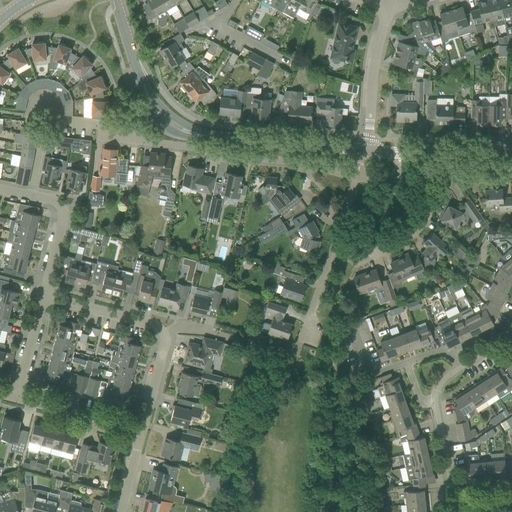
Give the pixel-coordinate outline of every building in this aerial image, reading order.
[(168,14),(159,0),(146,0),(153,12),(148,16),(150,20),(157,16),(159,19),(158,19),(158,20),(158,25),(162,27),(167,25),(167,20),(170,18),(168,14)] [(159,0),(168,14),(166,11),(176,5),(172,0),(159,0)] [(223,0),(219,0),(215,3),(219,10),(226,5),(223,0)] [(262,0),(261,1),(277,10),(280,4),(282,0),(262,0)] [(282,0),(280,4),(277,10),(293,19),(299,8),(303,0),(282,0)] [(303,0),(299,8),(309,14),(307,18),(310,20),(312,16),(315,17),(315,16),(321,6),(315,3),(316,0),(303,0)] [(499,0),(492,0),(488,1),(493,20),(494,27),(499,26),(498,19),(503,18),(499,0)] [(499,0),(503,18),(505,24),(506,24),(505,23),(511,21),(511,23),(511,7),(510,0),(499,0)] [(479,10),(472,11),(476,24),(488,21),(490,28),(494,27),(493,20),(488,1),(477,3),(479,10)] [(321,5),(318,14),(336,21),(339,12),(321,5)] [(199,22),(209,16),(207,13),(204,7),(194,13),(199,22)] [(451,11),(457,30),(459,36),(470,32),(471,32),(471,35),(477,33),(475,26),(474,25),(472,17),(466,18),(462,7),(451,11)] [(442,25),(437,27),(442,43),(448,41),(447,40),(445,34),(457,30),(451,11),(439,14),(442,25)] [(199,22),(194,13),(194,12),(183,18),(184,18),(189,28),(199,22)] [(189,28),(184,18),(174,24),(174,25),(179,34),(180,33),(189,28)] [(433,46),(442,43),(437,27),(435,20),(430,22),(429,19),(418,23),(421,32),(415,34),(414,31),(411,34),(427,50),(430,53),(435,48),(432,46),(433,46)] [(239,25),(229,20),(227,25),(236,30),(239,25)] [(339,64),(340,62),(341,60),(352,63),(354,51),(350,50),(352,42),(353,42),(356,28),(339,24),(331,58),(332,58),(332,60),(333,62),(334,64),(337,64),(339,64)] [(482,25),(475,26),(477,33),(484,31),(482,25)] [(248,26),(244,34),(259,42),(262,37),(264,35),(248,26)] [(171,68),(180,63),(185,60),(179,51),(184,49),(181,43),(185,41),(180,33),(169,40),(172,44),(159,51),(166,62),(167,61),(171,68)] [(398,42),(395,53),(415,58),(417,53),(425,55),(427,50),(411,34),(407,37),(409,40),(408,44),(398,42)] [(259,42),(276,51),(278,46),(262,37),(259,42)] [(32,48),(26,50),(29,57),(33,56),(33,60),(46,59),(46,55),(50,55),(51,47),(45,47),(45,43),(43,43),(43,42),(38,43),(38,44),(32,44),(32,48)] [(207,52),(213,56),(218,45),(212,42),(207,52)] [(67,60),(71,62),(75,56),(70,52),(71,49),(59,45),(57,48),(51,47),(50,55),(49,69),(56,70),(58,62),(66,64),(67,60)] [(9,58),(4,62),(9,68),(13,65),(15,69),(26,62),(24,59),(29,57),(26,50),(20,52),(18,49),(17,49),(12,51),(12,52),(7,55),(9,58)] [(265,59),(252,52),(246,64),(259,71),(265,59)] [(473,52),(465,54),(467,61),(474,56),(473,52)] [(232,53),(227,63),(233,66),(239,56),(238,56),(232,53)] [(395,53),(392,64),(402,66),(411,69),(409,74),(414,76),(416,76),(418,68),(419,67),(420,67),(424,63),(419,59),(415,58),(395,53)] [(85,73),(87,77),(94,73),(90,68),(92,65),(83,56),(80,59),(75,56),(71,62),(75,65),(72,68),(82,77),(85,73)] [(265,59),(259,71),(257,74),(266,79),(274,64),(265,59)] [(0,82),(2,84),(10,74),(6,71),(9,68),(4,62),(0,65),(0,82)] [(186,94),(203,79),(208,75),(198,67),(195,69),(191,64),(187,68),(179,74),(183,79),(179,83),(182,86),(181,87),(186,94)] [(442,65),(435,72),(439,75),(448,70),(443,66),(442,65)] [(87,77),(84,79),(88,89),(91,95),(95,93),(95,97),(103,96),(102,90),(105,88),(103,83),(104,82),(102,78),(101,78),(100,76),(97,78),(94,73),(87,77)] [(415,95),(415,99),(416,99),(423,100),(424,82),(424,78),(422,78),(416,76),(416,81),(415,95)] [(42,79),(36,80),(39,90),(46,89),(48,79),(46,79),(42,79)] [(54,91),(59,83),(48,79),(46,89),(54,91)] [(203,79),(186,94),(192,100),(193,99),(196,102),(204,96),(207,100),(204,103),(204,104),(208,101),(211,105),(217,95),(203,79)] [(39,90),(36,80),(25,86),(32,93),(39,90)] [(54,91),(59,97),(68,91),(63,86),(64,85),(61,81),(59,83),(54,91)] [(18,95),(27,100),(31,95),(32,93),(25,86),(18,95)] [(68,91),(59,97),(60,99),(62,104),(73,102),(68,90),(68,91)] [(246,104),(247,93),(247,91),(237,90),(237,99),(221,97),(220,105),(219,114),(240,117),(241,104),(246,104)] [(283,96),(281,102),(278,113),(289,113),(288,121),(310,123),(311,106),(301,106),(302,92),(285,91),(283,96)] [(247,93),(246,104),(252,105),(251,118),(269,119),(270,109),(271,100),(271,93),(263,92),(262,95),(247,93)] [(25,111),(27,100),(18,95),(15,110),(25,111)] [(391,95),(391,105),(397,106),(397,121),(416,121),(416,110),(416,99),(415,99),(405,99),(405,95),(401,95),(391,95)] [(92,98),(91,119),(103,120),(104,115),(108,115),(108,109),(109,109),(109,104),(108,104),(108,102),(104,102),(103,96),(95,97),(92,98)] [(477,125),(488,125),(489,97),(479,97),(479,100),(471,100),(471,105),(471,115),(477,115),(477,125)] [(489,97),(488,125),(500,125),(500,115),(506,116),(506,101),(499,101),(499,97),(489,97)] [(449,122),(452,122),(464,123),(465,113),(465,107),(453,107),(453,106),(437,105),(437,101),(428,101),(427,101),(427,119),(435,119),(435,124),(449,124),(449,122)] [(73,102),(62,104),(62,115),(72,116),(73,106),(73,102)] [(341,115),(341,109),(333,108),(333,103),(318,102),(318,105),(317,115),(326,116),(326,125),(340,126),(341,115)] [(20,134),(24,134),(36,135),(37,128),(21,127),(20,134)] [(23,145),(34,146),(36,135),(24,134),(23,145)] [(58,137),(57,145),(70,147),(72,138),(58,137)] [(84,140),(83,154),(90,155),(91,141),(90,141),(84,140)] [(23,145),(21,156),(33,158),(34,146),(23,145)] [(112,180),(115,180),(115,182),(126,183),(127,174),(126,174),(128,158),(116,157),(117,151),(104,150),(103,159),(101,159),(100,165),(99,175),(113,176),(112,180)] [(139,176),(137,186),(149,189),(152,179),(161,179),(161,185),(161,189),(160,192),(167,193),(168,189),(170,189),(171,180),(170,179),(170,176),(171,158),(165,157),(165,154),(149,153),(148,166),(141,165),(141,167),(139,176)] [(33,158),(21,156),(19,167),(31,169),(33,158)] [(44,161),(42,170),(45,171),(42,183),(57,186),(60,172),(62,160),(51,158),(52,157),(45,156),(44,161)] [(211,194),(212,188),(214,178),(200,175),(202,169),(188,165),(186,173),(185,174),(183,184),(182,185),(191,187),(190,189),(211,194)] [(73,189),(81,191),(85,173),(86,173),(87,167),(81,166),(80,171),(79,171),(69,169),(68,178),(69,179),(67,188),(68,188),(69,190),(72,190),(73,189)] [(19,167),(17,177),(29,179),(31,169),(19,167)] [(211,203),(207,221),(216,223),(218,216),(220,204),(224,205),(225,201),(229,202),(230,197),(239,199),(240,196),(242,186),(242,184),(241,183),(242,177),(225,173),(221,194),(218,196),(218,199),(212,197),(211,203)] [(93,177),(92,190),(99,191),(100,177),(93,177)] [(277,210),(281,216),(284,214),(292,207),(287,202),(295,196),(288,188),(286,189),(284,186),(280,186),(279,190),(276,189),(277,178),(266,177),(265,186),(262,186),(258,190),(262,195),(267,195),(279,209),(277,210)] [(162,214),(162,215),(163,216),(164,217),(171,218),(176,195),(170,189),(168,189),(167,193),(166,201),(164,212),(163,213),(162,214)] [(485,190),(485,200),(486,207),(499,206),(499,212),(511,212),(511,202),(511,198),(503,198),(502,189),(485,190)] [(88,192),(87,206),(88,206),(103,207),(104,196),(94,195),(92,195),(93,192),(88,192)] [(448,206),(440,221),(448,225),(448,226),(456,231),(461,227),(459,223),(460,220),(462,220),(463,220),(464,218),(464,217),(463,216),(463,214),(467,216),(469,218),(470,217),(474,223),(480,219),(482,218),(475,207),(469,199),(461,204),(463,206),(457,210),(448,206)] [(200,219),(207,221),(211,203),(204,202),(200,219)] [(15,221),(37,227),(40,216),(28,213),(29,206),(19,204),(18,211),(15,221)] [(304,214),(292,221),(295,227),(298,226),(300,228),(298,229),(303,237),(304,236),(304,237),(304,238),(303,238),(300,247),(317,253),(320,241),(317,240),(318,236),(316,232),(318,231),(313,221),(308,223),(307,221),(308,220),(304,214)] [(262,228),(265,233),(271,230),(283,223),(279,217),(269,223),(269,224),(262,228)] [(9,231),(15,233),(33,238),(35,227),(37,227),(15,221),(11,221),(9,231)] [(98,233),(83,229),(81,235),(87,236),(92,238),(103,240),(104,235),(98,233)] [(265,233),(261,235),(265,242),(274,236),(271,230),(265,233)] [(436,261),(433,258),(437,254),(441,257),(447,251),(443,247),(446,244),(432,232),(423,242),(425,244),(423,247),(426,249),(422,253),(425,256),(421,260),(428,269),(429,269),(430,268),(434,268),(436,261)] [(15,233),(12,244),(30,249),(33,238),(15,233)] [(156,239),(152,254),(160,256),(164,241),(156,239)] [(12,244),(9,255),(27,260),(30,249),(12,244)] [(511,268),(511,249),(510,250),(502,257),(507,262),(511,268)] [(466,254),(459,261),(465,266),(467,267),(468,266),(471,259),(466,254)] [(6,261),(3,272),(14,275),(16,269),(26,272),(29,260),(27,260),(9,255),(8,262),(6,261)] [(64,256),(61,268),(62,269),(61,274),(66,275),(64,281),(75,284),(81,260),(64,256)] [(413,275),(424,270),(428,268),(428,269),(421,260),(421,261),(420,261),(418,257),(411,260),(409,256),(390,264),(398,280),(412,273),(413,275)] [(476,256),(473,263),(478,265),(481,259),(476,256)] [(183,257),(181,265),(188,267),(184,281),(192,283),(196,270),(198,261),(183,257)] [(81,260),(75,284),(85,287),(87,280),(92,281),(93,276),(96,264),(91,263),(90,267),(84,266),(85,261),(81,260)] [(133,270),(132,277),(138,278),(141,267),(141,265),(142,261),(137,260),(135,265),(134,270),(133,270)] [(511,282),(511,281),(511,268),(507,262),(500,268),(497,274),(511,282)] [(111,293),(118,269),(118,268),(97,263),(96,264),(93,276),(99,278),(98,283),(102,284),(101,291),(111,293)] [(158,289),(161,277),(156,272),(147,270),(148,267),(141,265),(141,267),(138,278),(135,287),(134,290),(139,292),(138,298),(141,299),(141,301),(148,303),(148,301),(154,302),(156,293),(158,289)] [(473,268),(468,266),(467,267),(464,272),(469,275),(473,268)] [(118,269),(111,293),(122,296),(123,290),(128,291),(130,286),(135,287),(138,278),(132,277),(131,279),(120,276),(122,271),(118,269)] [(375,270),(354,278),(359,294),(367,291),(368,295),(376,292),(380,303),(389,300),(382,282),(382,281),(380,282),(375,270)] [(285,279),(280,294),(291,298),(300,301),(301,299),(300,298),(301,294),(303,294),(305,286),(292,281),(294,275),(285,271),(284,271),(283,271),(281,276),(281,278),(285,279)] [(506,294),(509,287),(511,282),(497,274),(491,286),(506,294)] [(0,300),(12,304),(17,305),(20,293),(6,290),(9,278),(0,275),(0,300)] [(161,277),(158,289),(162,290),(160,294),(158,304),(171,307),(171,309),(177,310),(180,301),(185,302),(188,293),(189,287),(177,283),(175,291),(162,287),(164,280),(160,279),(161,277)] [(390,279),(382,282),(389,300),(396,298),(390,279)] [(451,285),(447,287),(450,294),(462,289),(461,287),(459,282),(451,285)] [(502,306),(500,305),(506,294),(491,286),(485,298),(491,301),(488,306),(499,311),(502,306)] [(223,293),(221,297),(235,301),(238,292),(224,288),(223,291),(223,293)] [(189,314),(199,316),(200,314),(206,315),(208,306),(219,308),(221,297),(223,293),(215,291),(213,296),(207,295),(207,298),(194,295),(189,314)] [(0,316),(8,318),(12,304),(0,300),(0,316)] [(267,334),(278,338),(278,336),(287,339),(292,325),(281,321),(283,317),(286,308),(268,302),(265,311),(274,314),(271,324),(265,323),(263,324),(261,326),(261,329),(262,331),(268,333),(267,334)] [(493,323),(499,311),(488,306),(485,304),(484,306),(479,308),(481,312),(474,315),(482,331),(494,325),(493,323)] [(463,321),(471,336),(482,331),(474,315),(470,308),(459,313),(463,321)] [(382,313),(373,317),(375,323),(385,320),(382,313)] [(471,336),(463,321),(459,313),(448,319),(449,321),(451,326),(459,342),(471,336)] [(438,326),(434,328),(438,341),(441,346),(446,344),(448,347),(451,346),(459,342),(451,326),(449,321),(448,319),(447,317),(436,323),(438,326)] [(56,336),(76,341),(78,335),(80,336),(82,331),(79,330),(81,325),(68,321),(67,327),(59,325),(56,336)] [(0,323),(0,329),(1,330),(10,333),(12,327),(0,323)] [(434,342),(428,326),(417,331),(422,347),(434,342)] [(379,336),(390,332),(388,328),(378,332),(379,336)] [(415,350),(421,347),(422,347),(417,331),(416,329),(404,334),(410,349),(414,348),(415,350)] [(398,354),(407,351),(410,349),(404,334),(400,335),(399,333),(391,336),(398,354)] [(119,346),(118,351),(118,352),(138,357),(140,346),(133,344),(134,338),(122,335),(120,341),(125,342),(123,347),(119,346)] [(54,346),(74,351),(76,341),(56,336),(54,346)] [(377,351),(381,362),(388,360),(387,358),(398,354),(391,336),(384,339),(384,341),(380,342),(382,349),(377,351)] [(185,363),(203,368),(203,372),(211,374),(212,370),(210,369),(213,361),(206,359),(208,353),(219,356),(220,353),(223,343),(204,338),(202,346),(192,343),(190,351),(188,350),(185,363)] [(54,346),(51,357),(71,362),(74,351),(54,346)] [(252,359),(247,350),(240,353),(245,363),(252,359)] [(111,361),(135,367),(138,357),(118,352),(118,351),(116,351),(115,356),(112,355),(111,361)] [(51,357),(48,367),(70,373),(71,368),(70,367),(71,362),(51,357)] [(112,373),(132,378),(135,367),(111,361),(109,367),(113,368),(112,373)] [(48,367),(45,378),(52,380),(51,385),(57,386),(64,388),(67,378),(69,379),(70,373),(48,367)] [(90,374),(90,375),(96,376),(98,369),(97,369),(92,367),(90,373),(90,374)] [(490,377),(486,379),(496,394),(499,398),(511,390),(511,379),(507,377),(507,376),(501,368),(489,376),(490,377)] [(179,393),(192,397),(197,398),(199,397),(202,387),(200,384),(196,383),(196,381),(220,387),(222,377),(211,374),(203,372),(201,377),(182,372),(179,386),(181,387),(179,393)] [(129,388),(132,378),(112,373),(111,377),(109,377),(108,383),(129,388)] [(391,374),(380,377),(383,386),(378,388),(381,397),(385,395),(385,396),(403,389),(398,377),(393,379),(391,374)] [(80,376),(76,391),(84,393),(88,378),(80,376)] [(90,378),(86,394),(96,396),(100,381),(90,378)] [(496,394),(486,379),(483,382),(482,380),(475,385),(485,401),(496,394)] [(358,385),(360,391),(371,387),(369,381),(358,385)] [(108,389),(105,399),(113,401),(114,396),(118,397),(117,399),(124,401),(125,399),(127,399),(129,388),(108,383),(106,389),(108,389)] [(469,391),(465,393),(475,407),(485,401),(475,385),(468,389),(469,391)] [(385,396),(389,408),(405,402),(404,397),(405,397),(403,389),(385,396)] [(454,408),(457,424),(467,421),(468,420),(464,414),(475,407),(465,393),(462,396),(461,394),(454,399),(458,405),(454,408)] [(173,412),(170,422),(177,424),(176,426),(186,429),(187,429),(187,427),(190,418),(198,420),(198,419),(201,419),(205,405),(196,403),(188,401),(178,398),(176,406),(173,405),(171,411),(173,412)] [(405,402),(389,408),(391,412),(389,412),(392,420),(409,413),(405,402)] [(502,412),(496,417),(499,422),(506,417),(502,412)] [(406,435),(418,431),(415,424),(413,424),(409,413),(392,420),(394,427),(393,428),(396,438),(406,435)] [(10,451),(23,454),(28,432),(20,430),(18,430),(20,421),(4,417),(1,427),(4,428),(1,438),(9,440),(8,443),(12,444),(10,451)] [(489,421),(493,426),(499,422),(496,417),(489,421)] [(376,418),(371,419),(371,420),(373,427),(378,425),(379,425),(376,418)] [(455,424),(456,430),(468,427),(467,421),(457,424),(455,424)] [(505,421),(500,424),(504,430),(509,427),(505,421)] [(29,442),(27,448),(39,451),(41,445),(45,428),(34,425),(32,434),(30,442),(29,442)] [(187,429),(186,433),(192,435),(201,437),(202,431),(187,427),(187,429)] [(456,430),(458,436),(470,433),(469,432),(468,427),(456,430)] [(45,428),(41,445),(51,448),(56,431),(45,428)] [(492,429),(486,433),(489,438),(496,434),(492,429)] [(469,432),(470,433),(471,439),(478,435),(475,430),(469,432)] [(51,448),(62,451),(67,433),(56,431),(51,448)] [(406,435),(400,437),(402,443),(407,441),(410,454),(427,450),(424,437),(420,438),(418,431),(406,435)] [(201,437),(192,435),(186,433),(183,432),(180,442),(166,438),(162,455),(179,459),(183,446),(197,450),(201,437)] [(67,433),(62,451),(73,454),(75,446),(78,436),(67,433)] [(459,442),(461,441),(471,439),(470,433),(458,436),(459,442)] [(480,437),(483,442),(489,438),(486,433),(480,437)] [(85,473),(87,465),(88,462),(96,465),(97,461),(109,464),(114,445),(99,442),(98,448),(92,446),(83,443),(80,453),(76,470),(85,473)] [(410,454),(403,456),(405,467),(429,462),(427,450),(410,454)] [(464,456),(466,464),(468,481),(481,479),(479,460),(478,455),(465,456),(464,456)] [(382,459),(382,467),(391,466),(390,459),(387,459),(382,459)] [(486,459),(479,460),(481,479),(493,478),(491,461),(486,461),(486,459)] [(503,459),(491,461),(493,478),(498,478),(498,479),(506,479),(504,461),(503,459)] [(413,485),(425,484),(424,476),(432,475),(429,462),(405,467),(409,480),(412,480),(413,485)] [(34,470),(40,472),(45,473),(47,465),(36,463),(36,465),(34,470)] [(151,481),(149,489),(158,491),(162,492),(161,498),(174,501),(176,495),(176,491),(176,489),(175,487),(173,486),(177,467),(173,466),(164,464),(162,472),(155,470),(154,474),(152,474),(150,481),(151,481)] [(209,474),(204,475),(205,482),(210,482),(211,482),(220,484),(223,476),(210,473),(209,475),(209,474)] [(42,511),(48,492),(36,489),(31,489),(31,484),(24,484),(24,487),(25,507),(32,509),(31,511),(32,511),(42,511)] [(406,492),(403,492),(403,497),(405,497),(406,505),(425,503),(424,491),(425,491),(425,484),(413,485),(414,491),(406,492)] [(9,492),(1,495),(6,511),(18,511),(17,508),(18,508),(18,503),(24,503),(24,507),(25,507),(24,487),(18,487),(18,492),(9,492)] [(48,492),(42,511),(54,511),(56,506),(62,508),(66,491),(60,490),(59,495),(48,492)] [(66,491),(62,508),(68,509),(67,511),(79,511),(81,507),(82,503),(70,500),(71,498),(72,493),(66,491)] [(91,510),(81,507),(79,511),(97,511),(101,501),(94,499),(91,510)] [(170,509),(172,503),(161,500),(160,503),(145,499),(141,511),(166,511),(167,509),(170,509)] [(408,511),(425,511),(425,503),(406,505),(407,511),(408,511)]
